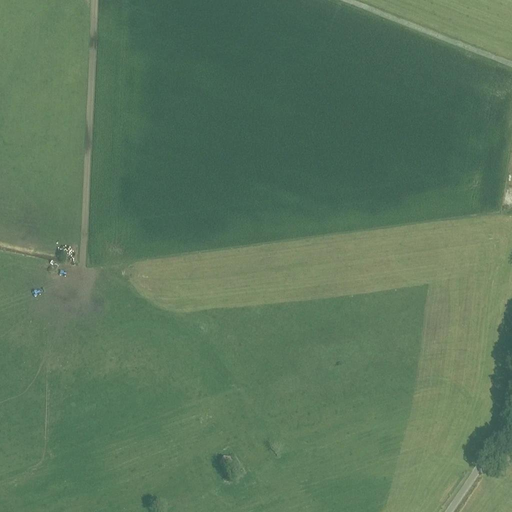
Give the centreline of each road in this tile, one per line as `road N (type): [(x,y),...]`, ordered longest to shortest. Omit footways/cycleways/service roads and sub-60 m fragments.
road 1 (track): [(81,300),(92,0)]
road 2 (unclassified): [(448,511),(496,442),(511,390)]
